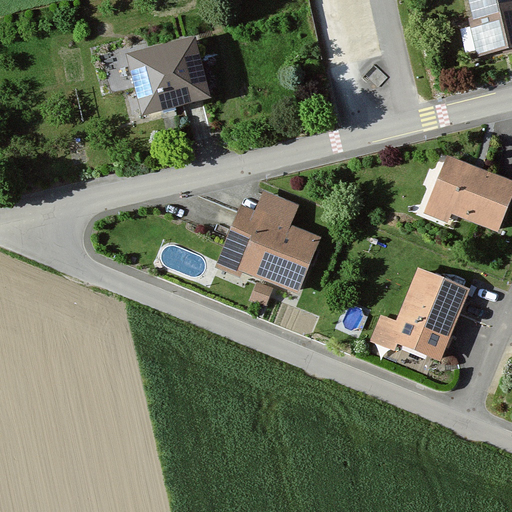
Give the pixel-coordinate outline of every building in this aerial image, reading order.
[(511,0),(487,0),(501,55),(511,52),(511,0)] [(186,43),(117,59),(131,120),(200,105),(186,43)] [(373,65),(365,74),(378,86),(387,77),(373,65)] [(511,191),(511,185),(443,160),(424,212),(494,238),(511,191)] [(316,241),(235,210),(212,269),(293,300),(316,241)] [(466,296),(414,274),(392,326),(378,320),(368,344),(435,371),(466,296)]
